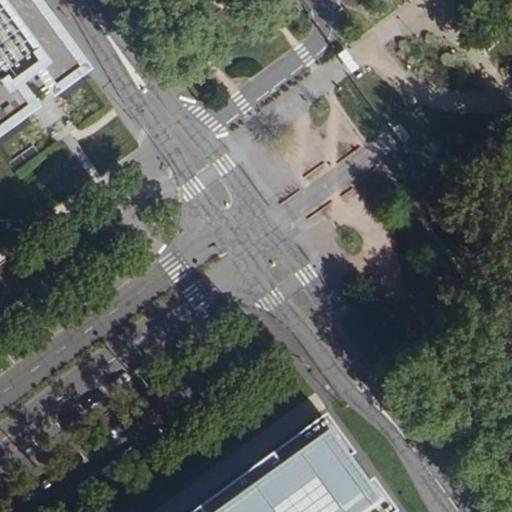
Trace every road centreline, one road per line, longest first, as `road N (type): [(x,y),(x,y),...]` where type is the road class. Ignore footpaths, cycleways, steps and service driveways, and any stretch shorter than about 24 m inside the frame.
road 1 (unclassified): [(0,444),(247,266)]
road 2 (unclassified): [(222,230),(0,390)]
road 3 (unclassified): [(265,222),(224,161),(125,61)]
road 4 (unclassified): [(376,405),(265,222)]
road 5 (unclassified): [(125,61),(165,145),(222,230)]
road 6 (unclassified): [(247,266),(376,405)]
road 7 (unclassified): [(376,405),(456,511)]
